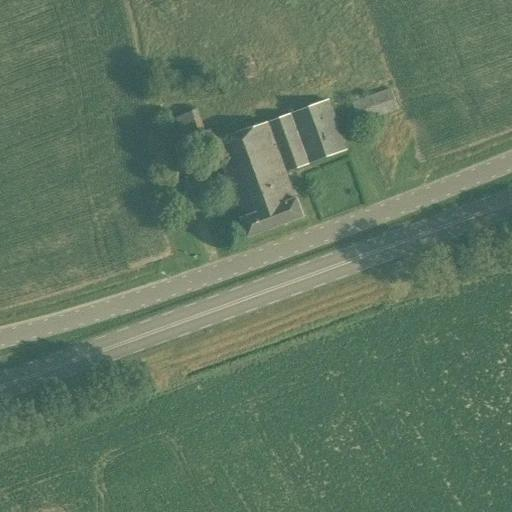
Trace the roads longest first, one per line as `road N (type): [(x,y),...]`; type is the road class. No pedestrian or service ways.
road 1 (secondary): [(0,387),(511,202)]
road 2 (unclassified): [(0,334),(365,220),(511,162)]
